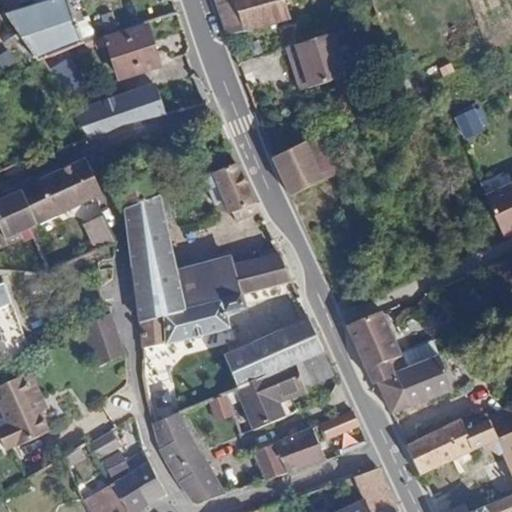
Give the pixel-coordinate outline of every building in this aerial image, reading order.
[(51,0),(9,14),(39,61),(44,60),(85,44),(86,44),(85,42),(78,21),(71,0),(51,0)] [(215,0),(228,34),(255,28),(291,17),(285,0),(215,0)] [(89,17),(78,21),(85,42),(97,38),(89,17)] [(148,27),(109,39),(111,46),(121,80),(160,67),(148,27)] [(329,34),(284,49),(298,92),(342,78),(329,34)] [(111,46),(109,39),(107,40),(106,37),(86,44),(85,44),(88,54),(111,46)] [(76,117),(90,139),(91,140),(122,125),(133,123),(167,114),(157,89),(121,101),(77,116),(76,117)] [(345,171),(328,133),(308,143),(325,180),(345,171)] [(275,159),(292,195),(325,180),(308,143),(275,159)] [(87,159),(22,190),(37,225),(98,197),(102,196),(87,159)] [(221,218),(256,204),(237,166),(204,178),(221,218)] [(125,211),(128,210),(158,197),(157,194),(148,173),(115,187),(125,211)] [(511,185),(487,196),(504,236),(511,232),(511,185)] [(22,190),(0,200),(0,224),(7,239),(37,225),(22,190)] [(141,321),(142,322),(184,309),(176,273),(158,197),(128,210),(141,321)] [(98,250),(116,242),(116,241),(102,217),(84,225),(98,250)] [(42,258),(48,273),(50,273),(69,265),(61,250),(42,258)] [(235,267),(243,295),(292,282),(280,255),(235,267)] [(184,309),(243,295),(235,267),(232,258),(176,273),(184,309)] [(511,269),(507,258),(487,266),(505,307),(511,303),(511,269)] [(142,322),(144,350),(230,327),(227,313),(247,307),(243,295),(184,309),(142,322)] [(378,382),(395,373),(439,357),(432,341),(400,355),(382,314),(381,312),(349,326),(354,343),(374,385),(378,382)] [(83,327),(98,368),(126,354),(112,313),(83,327)] [(207,373),(218,398),(237,390),(297,364),(325,352),(321,344),(310,321),(227,357),(230,365),(207,373)] [(307,385),(335,374),(325,352),(297,364),(307,385)] [(395,373),(378,382),(393,414),(453,389),(439,357),(395,373)] [(237,390),(255,431),(286,417),(277,397),(307,385),(297,364),(237,390)] [(43,397),(32,372),(0,386),(0,404),(8,424),(0,427),(0,436),(6,450),(17,445),(18,446),(50,432),(41,412),(36,400),(43,397)] [(36,400),(41,412),(48,410),(43,397),(36,400)] [(327,439),(356,426),(350,413),(321,426),(327,439)] [(162,452),(172,469),(200,453),(180,414),(155,425),(156,425),(162,452)] [(461,420),(409,446),(406,447),(421,476),(474,451),(467,432),(461,420)] [(490,423),(467,432),(474,451),(480,448),(498,440),(490,423)] [(277,444),(290,475),(328,462),(313,429),(277,444)] [(109,433),(87,446),(95,459),(116,447),(109,433)] [(511,433),(499,439),(498,440),(506,458),(511,472),(511,433)] [(506,458),(498,440),(480,448),(485,456),(501,462),(506,458)] [(257,452),(270,482),(290,475),(277,444),(257,452)] [(133,473),(150,462),(149,460),(147,452),(124,463),(118,452),(97,462),(109,481),(128,471),(130,474),(133,473)] [(200,453),(172,469),(194,503),(199,505),(227,496),(200,453)] [(140,490),(149,505),(166,494),(150,462),(133,473),(140,490)] [(399,511),(379,470),(344,482),(355,507),(344,511),(399,511)] [(89,499),(96,511),(138,511),(149,505),(140,490),(133,473),(130,474),(89,499)] [(511,511),(511,496),(474,511),(511,511)]
